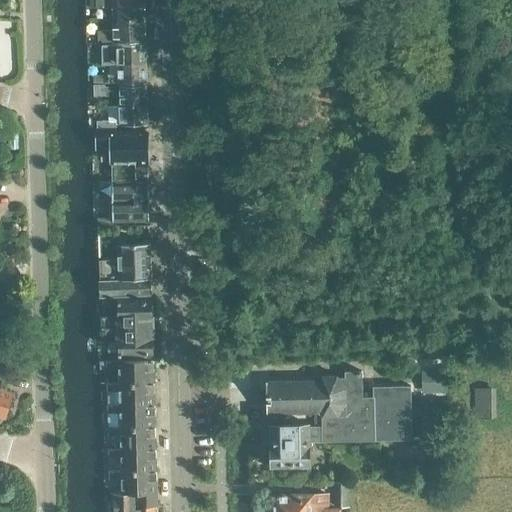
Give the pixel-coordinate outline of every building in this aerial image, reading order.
[(145,19),(144,0),(97,0),(97,8),(113,7),(113,19),(145,19)] [(331,0),(332,16),(349,16),(348,0),(331,0)] [(146,42),(145,19),(113,19),(114,31),(98,31),(99,40),(103,39),(103,43),(146,42)] [(103,47),(101,44),(94,44),(95,56),(118,55),(118,65),(147,64),(146,46),(103,47)] [(105,83),(147,82),(147,64),(118,65),(110,65),(111,75),(94,76),(94,83),(105,83)] [(148,106),(147,87),(110,87),(110,97),(119,96),(119,106),(148,106)] [(97,133),(114,132),(113,125),(148,124),(148,106),(119,106),(119,123),(97,123),(97,133)] [(148,132),(114,132),(97,133),(98,149),(112,149),(113,182),(149,182),(148,132)] [(113,202),(150,202),(149,182),(113,182),(113,202)] [(100,227),(114,226),(114,222),(150,221),(150,202),(113,202),(113,219),(99,219),(100,227)] [(102,281),(152,279),(151,244),(119,245),(120,259),(101,259),(102,281)] [(102,297),(152,295),(152,279),(102,281),(102,297)] [(119,317),(103,318),(104,328),(104,329),(153,328),(153,327),(153,316),(152,301),(119,301),(119,317)] [(153,328),(104,329),(104,339),(120,339),(120,355),(125,355),(125,361),(154,360),(154,354),(153,338),(153,328)] [(125,362),(109,362),(109,370),(120,370),(121,384),(155,383),(154,360),(125,361),(125,362)] [(0,390),(6,368),(0,366),(0,413),(7,415),(13,394),(0,390)] [(365,402),(364,371),(347,372),(347,376),(346,378),(341,378),(339,376),(325,376),(320,381),(268,382),(269,413),(321,413),(324,416),(324,427),(323,442),(414,440),(412,386),(376,387),(376,402),(365,402)] [(110,406),(155,405),(155,383),(109,384),(110,406)] [(478,415),(498,415),(498,384),(477,384),(478,415)] [(156,427),(155,405),(110,406),(111,428),(156,427)] [(310,427),(309,425),(273,425),(274,446),(273,446),(273,465),(310,464),(310,442),(323,442),(324,427),(310,427)] [(156,448),(156,427),(111,428),(111,436),(122,436),(123,449),(156,448)] [(157,470),(156,448),(123,449),(111,449),(111,457),(123,457),(123,471),(157,470)] [(298,483),(309,483),(309,468),(298,469),(298,483)] [(158,493),(157,470),(123,471),(112,471),(112,479),(124,479),(124,493),(115,493),(115,496),(130,496),(130,493),(158,493)] [(337,506),(349,506),(348,482),(336,482),(337,506)] [(158,493),(130,493),(130,496),(130,500),(136,500),(137,508),(158,507),(158,493)] [(330,510),(330,494),(275,495),(275,505),(274,505),(274,511),(339,511),(340,510),(330,510)] [(158,511),(158,507),(137,508),(136,500),(130,500),(130,496),(115,496),(115,511),(158,511)]
